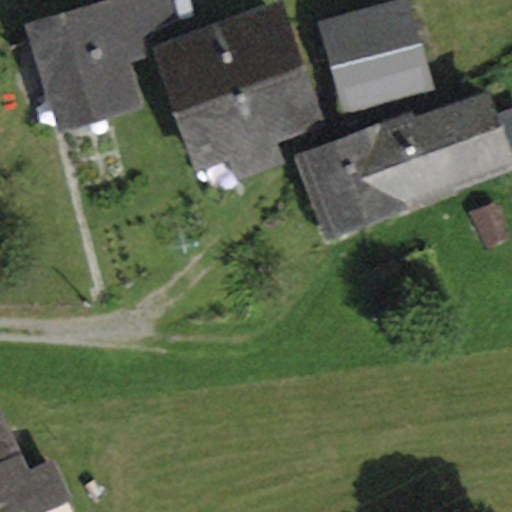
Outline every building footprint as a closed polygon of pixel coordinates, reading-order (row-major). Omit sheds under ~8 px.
[(148,31),(175,19),(169,0),(110,0),(37,21),(41,38),(49,66),(64,118),(136,96),(126,60),(141,56),(148,31)] [(321,26),(343,107),(424,85),(402,4),(321,26)] [(294,119),(312,112),(281,22),(262,28),(258,15),(159,49),(197,159),(229,148),(238,175),(273,163),(264,136),(296,125),(294,119)] [(39,69),(49,66),(41,38),(31,41),(39,69)] [(410,114),(366,130),(394,204),(511,160),(511,114),(491,123),(480,95),(413,120),(410,114)] [(306,152),(333,226),(394,204),(366,130),(306,152)] [(0,511),(31,511),(31,509),(63,496),(49,466),(18,479),(0,434),(0,511)] [(31,511),(69,511),(63,496),(31,509),(31,511)]
